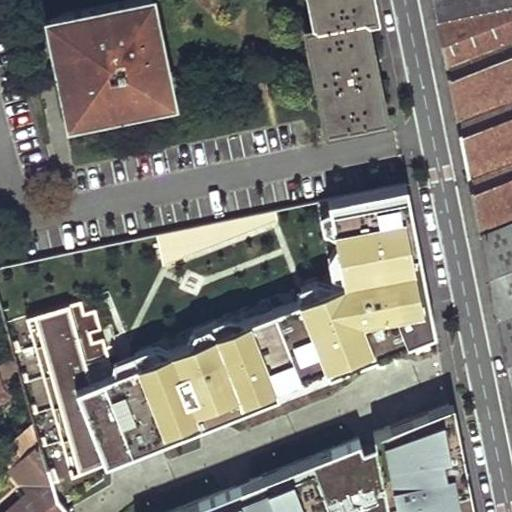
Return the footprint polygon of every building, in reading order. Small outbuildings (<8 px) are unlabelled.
[(154,0),(124,0),(48,16),(69,122),(177,100),(154,0)] [(310,0),(317,30),(364,20),(373,18),(369,0),(310,0)] [(448,63),(511,36),(511,0),(435,0),(439,18),(448,63)] [(306,33),(326,133),(385,119),(374,66),(364,20),(317,30),(306,33)] [(475,198),(482,232),(511,219),(511,36),(448,63),(456,105),(475,198)] [(407,183),(327,199),(339,289),(332,292),(314,283),(351,373),(436,337),(407,183)] [(501,329),(511,383),(511,219),(482,232),(488,264),(501,329)] [(156,239),(164,262),(211,246),(203,223),(156,239)] [(351,373),(314,283),(110,364),(140,459),(351,373)] [(78,301),(28,316),(70,488),(140,459),(110,364),(95,311),(82,314),(78,301)] [(13,353),(0,364),(0,384),(18,370),(13,353)] [(470,511),(448,392),(371,429),(388,511),(470,511)] [(29,492),(6,511),(65,511),(53,498),(32,422),(0,450),(0,452),(12,467),(9,469),(29,492)] [(388,511),(371,429),(168,511),(388,511)]
